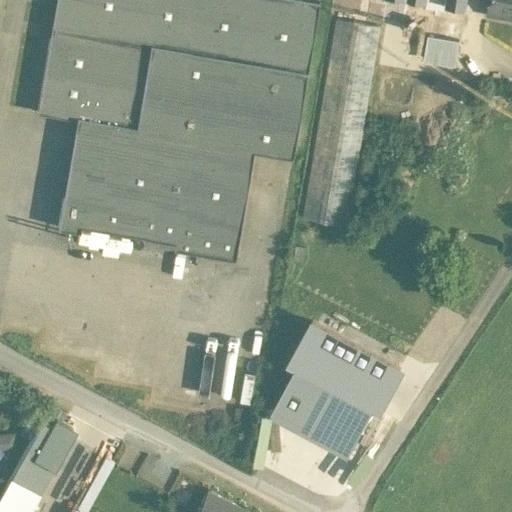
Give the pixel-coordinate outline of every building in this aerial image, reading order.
[(321,1),(318,0),(55,0),(37,111),(76,118),(57,226),(79,229),(80,223),(177,240),(176,246),(238,256),(256,148),(295,155),(321,1)] [(470,0),(442,0),(442,4),(469,9),(470,0)] [(511,0),(490,0),(488,12),(511,16),(511,0)] [(381,24),(337,16),(303,216),(347,223),(381,24)] [(445,33),(442,52),(458,55),(461,36),(445,33)] [(371,404),(299,366),(276,409),(348,448),(371,404)] [(67,433),(42,419),(0,493),(0,511),(16,511),(31,486),(35,488),(67,433)] [(253,511),(207,488),(195,511),(253,511)]
